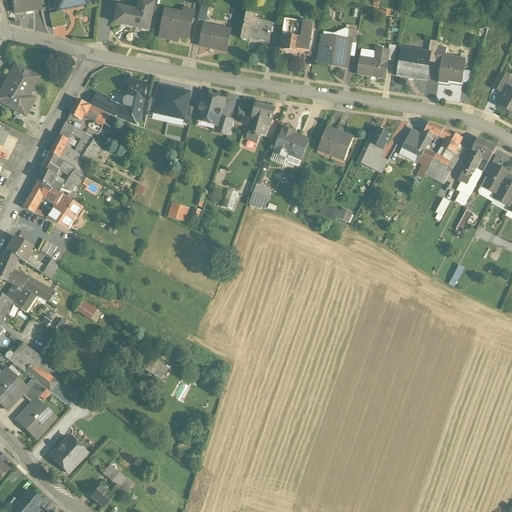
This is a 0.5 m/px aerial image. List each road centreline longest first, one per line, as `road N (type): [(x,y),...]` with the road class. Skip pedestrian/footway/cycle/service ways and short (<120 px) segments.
road 1 (residential): [(511,140),(445,114),(94,53)]
road 2 (residential): [(0,235),(94,53)]
